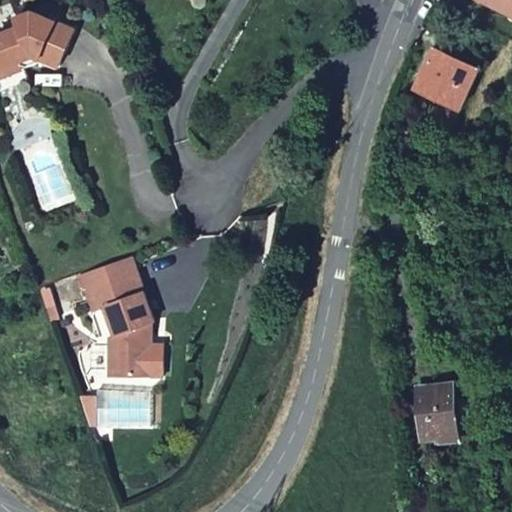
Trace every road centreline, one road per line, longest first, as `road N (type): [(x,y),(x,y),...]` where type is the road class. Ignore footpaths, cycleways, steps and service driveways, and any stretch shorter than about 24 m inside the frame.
road 1 (unclassified): [(381,75),(349,187),(318,368),(294,437),(243,511)]
road 2 (residential): [(381,75),(344,68),(319,75),(206,199)]
